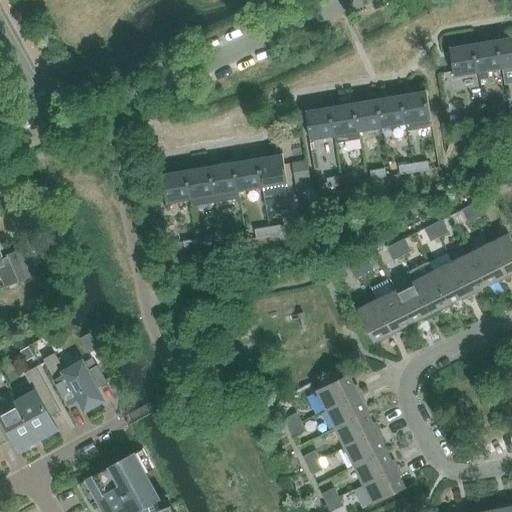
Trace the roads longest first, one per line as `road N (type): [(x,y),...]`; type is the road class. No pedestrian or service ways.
road 1 (residential): [(51,131),(365,0)]
road 2 (residential): [(413,405),(445,477),(511,468)]
road 3 (residential): [(511,328),(415,369),(413,405)]
